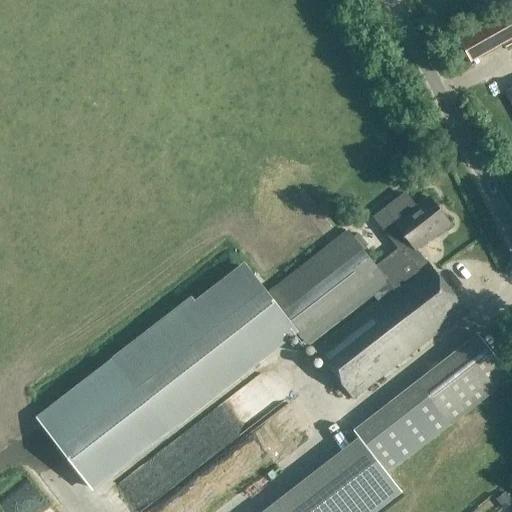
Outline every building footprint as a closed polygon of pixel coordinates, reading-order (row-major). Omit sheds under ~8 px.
[(511,12),(491,24),(495,31),(501,41),(511,34),(511,12)] [(312,350),(319,359),(351,399),(464,310),(425,261),(424,262),(414,248),(434,233),(435,234),(448,224),(426,196),(413,206),(404,194),(373,219),(397,250),(374,268),(347,232),(267,294),(247,269),(196,308),(192,302),(114,362),(37,421),(90,488),(165,428),(293,329),(306,346),(370,296),(374,301),(312,350)] [(476,335),(353,433),(386,474),(509,376),(476,335)] [(249,420),(178,472),(200,502),(272,449),(249,420)] [(376,511),(400,494),(357,439),(284,495),(262,511),(376,511)] [(108,481),(128,510),(146,497),(127,469),(108,481)] [(136,511),(193,511),(174,484),(136,511)] [(511,501),(505,493),(495,500),(503,510),(511,503),(511,501)]
